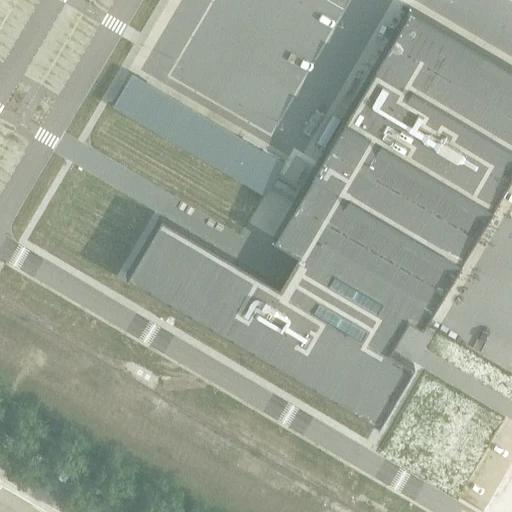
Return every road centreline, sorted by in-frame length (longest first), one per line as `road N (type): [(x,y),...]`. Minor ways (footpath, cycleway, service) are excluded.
road 1 (unknown): [(440,511),(354,429),(281,377),(109,302),(0,240)]
road 2 (unknown): [(57,83),(390,271)]
road 3 (unknown): [(511,31),(443,161)]
